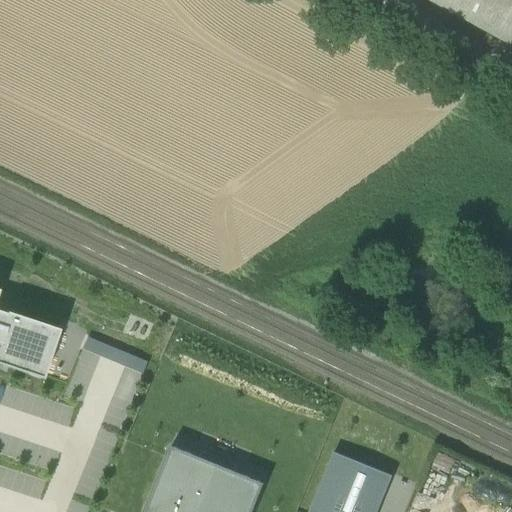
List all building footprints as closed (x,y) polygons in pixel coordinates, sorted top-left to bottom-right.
[(511,0),(441,0),(511,38),(511,0)] [(0,365),(41,379),(58,330),(5,312),(4,314),(0,312),(0,365)] [(83,349),(101,356),(106,345),(88,338),(83,349)] [(101,356),(126,366),(130,355),(106,345),(101,356)] [(148,363),(130,355),(126,366),(144,374),(148,363)] [(172,446),(145,511),(253,511),(265,484),(234,472),(237,466),(235,465),(234,469),(205,457),(206,453),(204,452),(202,459),(172,446)] [(442,470),(459,477),(465,461),(439,451),(428,479),(437,483),(442,470)] [(335,452),(312,508),(322,511),(377,511),(392,475),(335,452)] [(235,465),(206,453),(205,457),(234,469),(235,465)]
